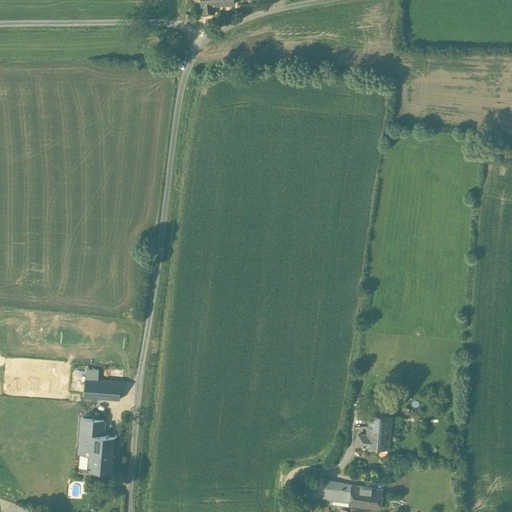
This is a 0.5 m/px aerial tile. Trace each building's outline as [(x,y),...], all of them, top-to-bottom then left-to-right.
[(214,3),(202,4),(202,12),(214,11),(214,3)] [(122,379),(98,377),(99,365),(87,363),(84,394),(120,397),(122,379)] [(123,367),(99,365),(98,377),(122,379),(123,367)] [(391,415),(370,413),(369,433),(359,432),(358,443),(363,443),(363,445),(365,445),(365,444),(388,446),(391,415)] [(104,417),(82,415),(79,451),(89,451),(90,445),(91,431),(103,432),(104,417)] [(103,432),(91,431),(90,445),(116,447),(117,433),(103,432)] [(116,447),(90,445),(89,451),(88,466),(114,468),(116,447)] [(352,482),(325,479),(323,496),(349,500),(352,482)] [(383,487),(352,482),(349,500),(349,502),(381,506),(383,487)]
